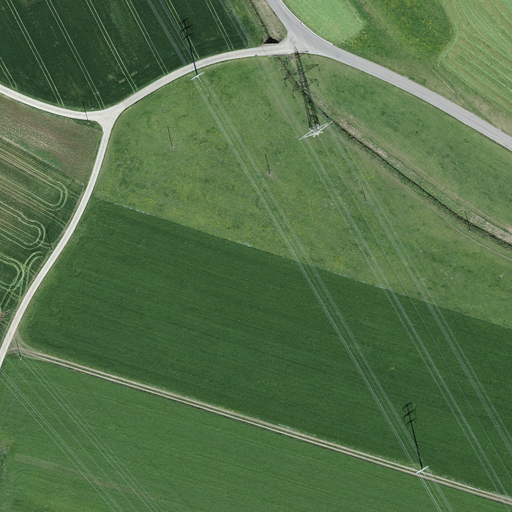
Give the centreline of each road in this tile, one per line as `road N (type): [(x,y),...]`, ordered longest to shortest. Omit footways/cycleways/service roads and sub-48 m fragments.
road 1 (track): [(511,502),(5,345)]
road 2 (unclassified): [(108,112),(88,192),(0,359)]
road 3 (unclassified): [(307,39),(511,144)]
road 4 (unclassified): [(108,112),(207,61),(307,39)]
